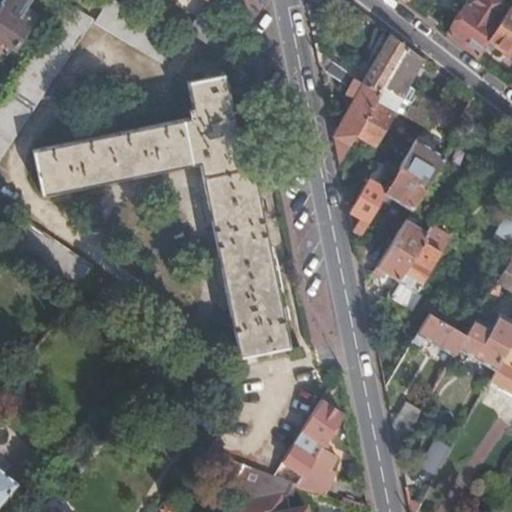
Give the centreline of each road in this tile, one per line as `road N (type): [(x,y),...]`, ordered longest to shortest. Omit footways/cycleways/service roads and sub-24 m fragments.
road 1 (tertiary): [(285,0),(390,511)]
road 2 (residential): [(511,106),(373,0)]
